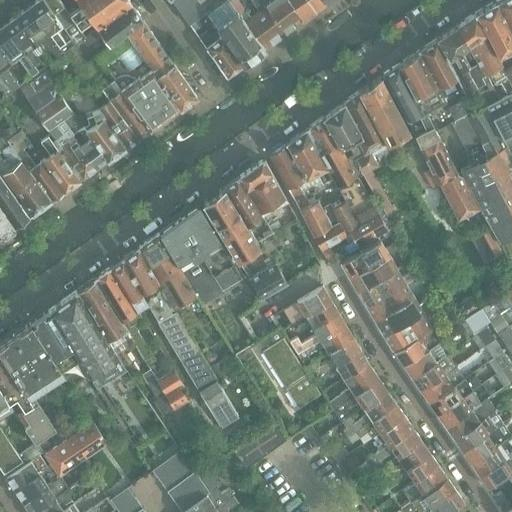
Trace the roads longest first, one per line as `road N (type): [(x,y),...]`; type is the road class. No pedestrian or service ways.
road 1 (residential): [(0,319),(456,0)]
road 2 (residential): [(488,511),(325,266)]
